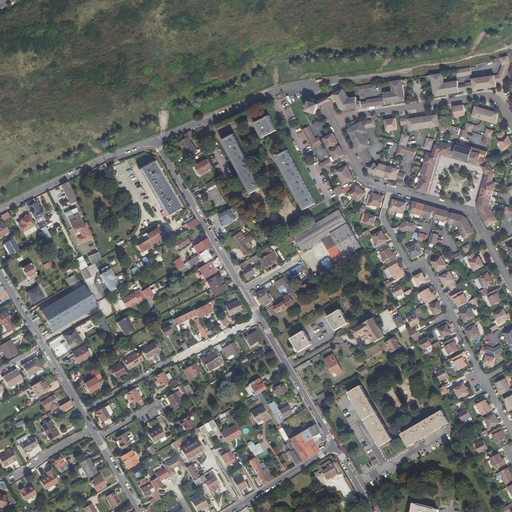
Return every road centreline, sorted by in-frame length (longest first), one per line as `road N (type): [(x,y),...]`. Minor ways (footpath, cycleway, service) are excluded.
road 1 (residential): [(259,318),(155,139)]
road 2 (residential): [(81,410),(259,318)]
road 3 (residential): [(334,121),(482,96),(496,100),(511,125)]
road 4 (residential): [(0,208),(155,139)]
road 5 (residential): [(155,139),(269,91),(313,82)]
road 6 (residential): [(450,314),(423,263),(410,269),(382,216),(389,189)]
road 7 (residential): [(334,446),(259,318)]
road 8 (residential): [(229,511),(334,446)]
